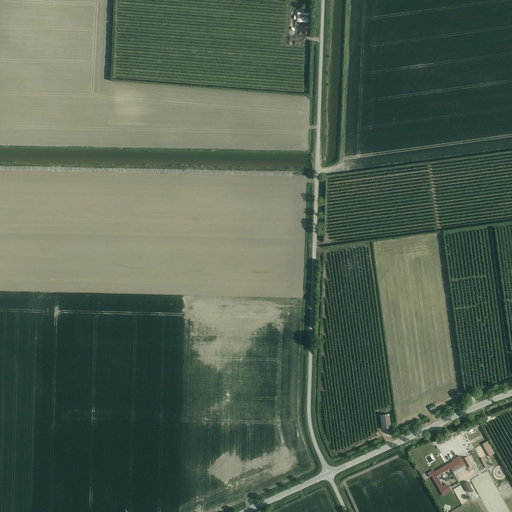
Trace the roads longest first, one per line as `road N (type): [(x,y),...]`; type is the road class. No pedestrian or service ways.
road 1 (unclassified): [(329,474),(308,405),(323,0)]
road 2 (tertiary): [(329,474),(511,394)]
